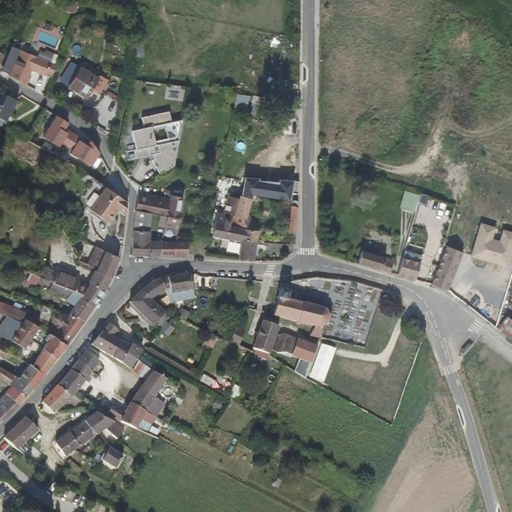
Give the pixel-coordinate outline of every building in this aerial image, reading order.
[(33,67),(48,76),(55,64),(26,46),(7,76),(22,85),(33,67)] [(77,63),(64,82),(73,88),(86,70),(77,63)] [(48,76),(53,79),(60,68),(55,64),(48,76)] [(106,77),(103,81),(86,70),(73,88),(90,100),(96,91),(105,97),(114,83),(106,77)] [(175,167),(182,118),(172,117),(170,109),(142,114),(144,125),(132,127),(136,148),(127,150),(128,160),(153,155),(156,171),(175,167)] [(241,199),(242,193),(244,180),(234,178),(230,196),(241,199)] [(123,211),(132,200),(107,181),(89,205),(111,221),(120,209),(123,211)] [(193,244),(185,231),(192,193),(176,190),(175,199),(172,213),(169,233),(167,245),(164,256),(183,256),(193,255),(193,244)] [(151,193),(137,191),(134,208),(154,211),(172,213),(175,199),(150,196),(151,193)] [(403,191),(399,207),(414,211),(418,195),(403,191)] [(252,194),(245,193),(242,193),(241,199),(239,215),(249,218),(252,194)] [(242,239),(246,240),(248,228),(235,225),(237,215),(239,215),(241,199),(230,196),(227,214),(218,213),(215,234),(242,239)] [(511,213),(464,198),(460,210),(508,225),(511,213)] [(288,232),(296,235),(300,208),(292,202),(288,232)] [(134,208),(137,254),(164,256),(167,245),(152,244),(152,232),(151,218),(154,218),(154,211),(134,208)] [(508,225),(460,210),(448,245),(497,261),(508,225)] [(248,228),(249,218),(239,215),(237,215),(235,225),(248,228)] [(259,230),(248,228),(246,240),(258,242),(259,230)] [(192,234),(189,232),(185,231),(193,244),(195,244),(195,241),(194,237),(192,234)] [(167,245),(169,233),(152,232),(152,244),(167,245)] [(239,257),(256,259),(258,242),(246,240),(242,239),(239,257)] [(62,246),(51,240),(43,256),(49,259),(56,262),(60,254),(58,253),(62,246)] [(461,254),(463,251),(444,244),(429,285),(447,291),(461,254)] [(60,254),(76,263),(81,256),(62,246),(58,253),(60,254)] [(366,248),(362,246),(355,263),(389,273),(394,260),(364,250),(366,248)] [(43,256),(31,249),(29,250),(23,262),(48,275),(51,270),(63,276),(66,270),(66,268),(56,262),(49,259),(43,256)] [(76,263),(81,266),(78,276),(94,283),(97,264),(81,256),(76,263)] [(417,280),(422,264),(405,258),(399,274),(417,280)] [(46,281),(48,275),(23,262),(20,268),(46,281)] [(40,291),(46,281),(20,268),(15,277),(29,284),(40,291)] [(81,312),(90,298),(94,283),(78,276),(72,298),(50,288),(47,294),(68,305),(81,312)] [(194,290),(194,279),(170,279),(171,290),(194,290)] [(55,329),(64,337),(80,315),(66,308),(68,305),(47,294),(40,291),(29,284),(26,288),(12,282),(8,292),(18,298),(32,305),(35,299),(61,313),(50,325),(55,329)] [(312,327),(310,335),(323,338),(319,332),(321,330),(322,327),(325,325),(327,325),(328,322),(326,320),(325,314),(328,313),(326,310),(323,312),(319,309),(319,307),(316,306),(314,308),(287,301),(291,291),(280,289),(272,316),(312,327)] [(503,306),(480,290),(469,305),(493,322),(503,306)] [(155,315),(180,312),(177,298),(143,300),(152,313),(154,312),(155,315)] [(137,324),(152,313),(143,300),(125,313),(137,324)] [(14,304),(9,313),(0,328),(6,331),(10,333),(23,308),(14,304)] [(80,315),(81,312),(68,305),(66,308),(80,315)] [(511,334),(511,312),(503,306),(493,322),(511,334)] [(33,321),(36,323),(39,319),(23,308),(10,333),(22,339),(33,321)] [(155,341),(137,324),(125,313),(103,338),(114,346),(125,334),(136,342),(125,356),(135,365),(136,364),(140,366),(147,359),(142,355),(155,341)] [(266,360),(267,354),(269,354),(271,350),(276,334),(279,326),(263,320),(253,349),(256,350),(256,353),(266,360)] [(170,335),(175,330),(173,328),(168,324),(163,329),(170,335)] [(239,345),(245,331),(237,327),(231,342),(239,345)] [(55,329),(53,331),(49,338),(59,344),(64,337),(55,329)] [(0,342),(0,369),(4,372),(10,364),(8,362),(22,339),(10,333),(6,331),(0,342)] [(203,343),(212,347),(217,336),(208,332),(203,343)] [(276,334),(271,350),(278,352),(285,353),(292,356),(299,338),(284,333),(280,335),(276,334)] [(59,344),(49,338),(41,348),(52,354),(59,344)] [(300,358),(310,362),(317,345),(299,338),(292,356),(300,358)] [(336,349),(321,343),(309,376),(324,382),(336,349)] [(100,359),(105,353),(97,344),(79,366),(101,378),(109,366),(100,359)] [(20,368),(16,367),(11,375),(29,384),(52,354),(41,348),(34,345),(29,352),(32,353),(20,368)] [(305,377),(310,362),(300,358),(295,372),(305,377)] [(115,368),(114,369),(109,366),(101,378),(111,384),(116,376),(125,382),(127,379),(128,377),(115,368)] [(82,393),(87,385),(73,373),(66,382),(82,393)] [(0,401),(10,406),(29,384),(11,375),(2,389),(0,388),(0,401)] [(125,382),(116,376),(111,384),(121,389),(125,382)] [(121,389),(132,396),(138,386),(127,379),(125,382),(121,389)] [(69,414),(82,393),(66,382),(50,400),(44,413),(57,419),(62,411),(69,414)] [(132,396),(138,399),(127,419),(140,425),(155,398),(138,386),(132,396)] [(196,394),(193,399),(205,404),(207,399),(196,394)] [(0,417),(10,406),(0,401),(0,417)] [(75,427),(81,420),(69,414),(62,411),(57,419),(75,427)] [(54,435),(48,432),(57,419),(44,413),(29,429),(34,433),(44,439),(54,435)] [(109,424),(93,416),(92,418),(89,423),(105,430),(109,424)] [(121,430),(118,436),(130,442),(140,425),(127,419),(121,430)] [(121,430),(109,424),(105,430),(118,436),(121,430)] [(33,438),(23,429),(21,427),(5,445),(1,447),(16,457),(33,438)] [(116,448),(91,431),(49,465),(60,478),(99,446),(112,455),(116,448)] [(113,487),(120,475),(104,466),(97,477),(113,487)]
